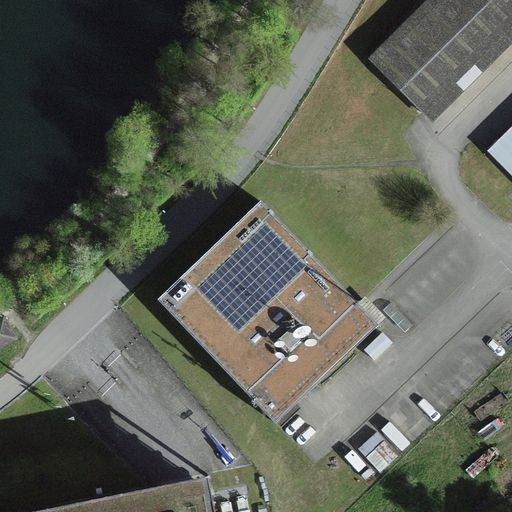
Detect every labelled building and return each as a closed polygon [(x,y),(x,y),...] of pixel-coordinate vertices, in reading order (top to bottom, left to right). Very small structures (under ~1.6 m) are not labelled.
[(511,0),(427,0),(367,60),(420,114),(511,21),(511,0)] [(511,126),(486,153),(511,179),(511,126)] [(259,203),(156,302),(274,425),(377,327),(355,304),(259,203)] [(0,348),(14,340),(3,320),(0,321),(0,348)] [(143,493),(49,511),(216,511),(210,479),(195,483),(143,493)]
